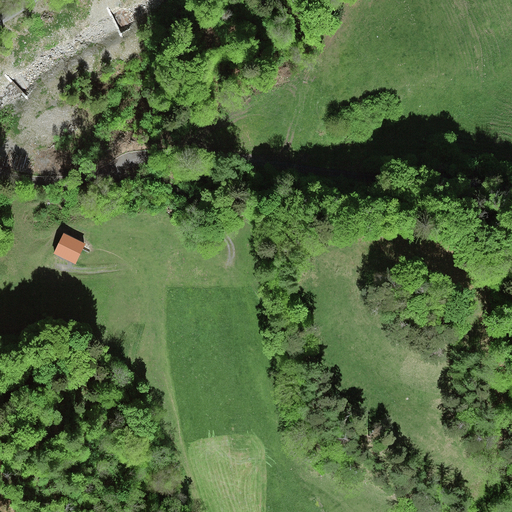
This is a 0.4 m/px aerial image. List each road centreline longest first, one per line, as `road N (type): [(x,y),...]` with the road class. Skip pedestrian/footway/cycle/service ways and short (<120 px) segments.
road 1 (track): [(511,182),(178,153),(61,179),(0,170)]
road 2 (track): [(109,167),(161,176),(208,209),(230,232),(234,265),(332,365)]
